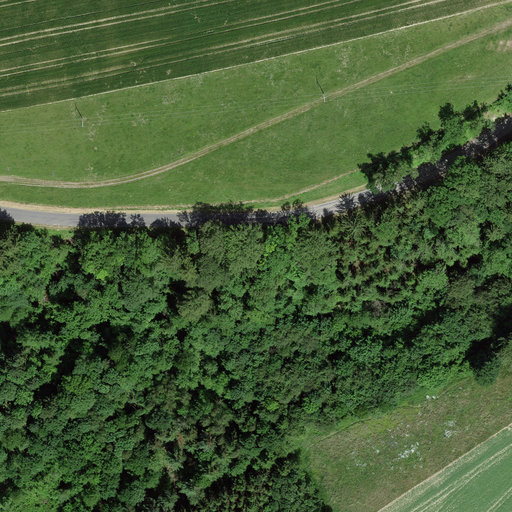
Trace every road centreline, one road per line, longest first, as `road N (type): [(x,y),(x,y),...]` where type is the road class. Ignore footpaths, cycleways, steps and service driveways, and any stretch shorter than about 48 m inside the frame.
road 1 (tertiary): [(0,211),(59,220),(298,217),(425,175),(511,125)]
road 2 (track): [(175,511),(310,427),(511,355)]
